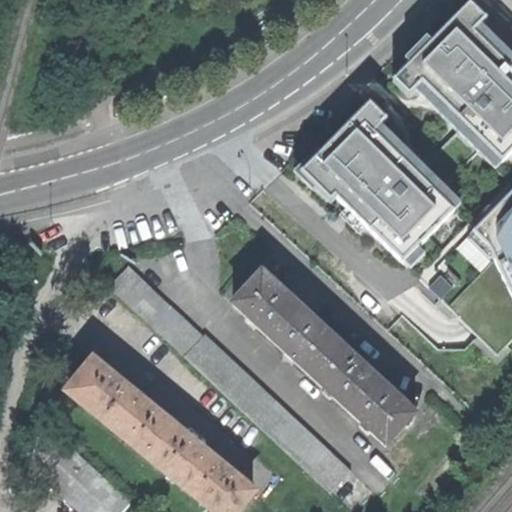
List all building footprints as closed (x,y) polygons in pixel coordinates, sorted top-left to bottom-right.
[(503,25),(485,8),(405,86),(422,103),(429,100),(507,175),(511,170),(511,47),(496,32),(503,25)] [(415,268),(471,211),(393,134),(399,127),(383,111),(316,179),(346,208),(351,204),(415,268)] [(511,200),(476,237),(502,254),(511,276),(511,200)] [(109,288),(331,492),(352,471),(205,335),(203,338),(129,267),(109,288)] [(233,305),(310,376),(338,345),(302,311),(263,274),(233,305)] [(310,376),(387,445),(416,416),(374,378),(338,345),(310,376)] [(147,460),(172,429),(144,407),(144,404),(135,397),(124,387),(121,389),(92,366),(67,396),(147,460)] [(78,511),(120,511),(127,505),(41,425),(13,452),(78,511)] [(200,452),(172,429),(147,460),(211,511),(237,511),(252,495),(222,470),(224,467),(212,457),(203,450),(200,452)]
